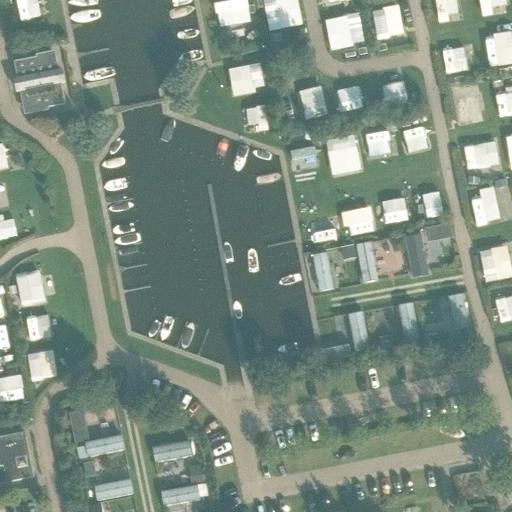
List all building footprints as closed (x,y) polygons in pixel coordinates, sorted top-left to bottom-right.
[(6,0),(12,24),(35,18),(30,0),(6,0)] [(206,0),(211,25),(243,20),(239,0),(206,0)] [(286,0),(262,0),(264,26),(288,25),(286,0)] [(444,0),(428,0),(431,23),(447,21),(444,0)] [(471,0),(473,15),(485,13),(482,0),(471,0)] [(324,35),(348,34),(347,10),(323,11),(324,35)] [(371,19),(373,43),(394,41),(391,17),(371,19)] [(480,65),(503,64),(502,36),(479,37),(480,65)] [(459,46),(436,47),(437,72),(460,71),(459,46)] [(42,105),(43,109),(65,105),(56,58),(37,62),(36,58),(14,62),(23,109),(42,105)] [(224,70),(225,97),(256,95),(255,68),(224,70)] [(487,91),(491,117),(511,114),(511,75),(487,79),(488,91),(487,91)] [(375,86),(380,108),(404,101),(399,80),(375,86)] [(469,81),(445,85),(447,98),(448,98),(453,125),(476,121),(469,81)] [(311,82),(289,88),(298,121),(320,116),(311,82)] [(320,89),(325,112),(336,109),(330,87),(320,89)] [(241,106),(242,127),(263,126),(262,105),(241,106)] [(415,125),(396,129),(402,157),(421,152),(415,125)] [(363,157),(386,151),(379,128),(356,134),(363,157)] [(511,165),(511,132),(496,135),(500,167),(511,165)] [(334,162),(348,158),(343,140),(329,144),(334,162)] [(456,146),(461,169),(483,164),(479,142),(456,146)] [(307,144),(284,147),(287,176),(310,173),(307,144)] [(414,194),(417,215),(440,212),(437,191),(414,194)] [(465,202),(471,224),(495,218),(489,196),(465,202)] [(367,207),(343,209),(345,233),(369,231),(367,207)] [(385,215),(386,226),(404,224),(403,214),(385,215)] [(330,216),(308,218),(310,240),(332,239),(330,216)] [(420,236),(405,239),(413,277),(427,274),(420,236)] [(371,243),(356,246),(363,284),(379,281),(371,243)] [(476,250),(478,276),(500,274),(498,248),(476,250)] [(396,252),(377,255),(380,275),(399,272),(396,252)] [(327,254),(312,257),(320,295),(335,292),(327,254)] [(37,269),(9,271),(11,306),(39,305),(37,269)] [(487,301),(495,324),(511,318),(511,293),(487,301)] [(464,295),(449,298),(456,332),(471,329),(470,327),(464,295)] [(400,307),(399,307),(406,345),(421,342),(414,305),(400,307)] [(39,312),(19,313),(20,339),(40,337),(39,312)] [(364,314),(349,316),(357,354),(371,351),(364,314)] [(41,347),(20,350),(24,379),(46,376),(41,347)] [(0,376),(0,401),(17,398),(13,375),(0,376)] [(0,484),(34,478),(25,433),(0,438),(0,484)] [(122,436),(86,443),(89,458),(125,451),(122,436)] [(189,441),(154,447),(157,462),(192,456),(189,441)] [(176,479),(179,465),(162,462),(159,477),(176,479)] [(130,480),(96,487),(98,502),(133,495),(130,480)] [(347,502),(358,501),(357,485),(346,485),(347,502)] [(198,486),(163,492),(166,507),(200,501),(198,486)]
